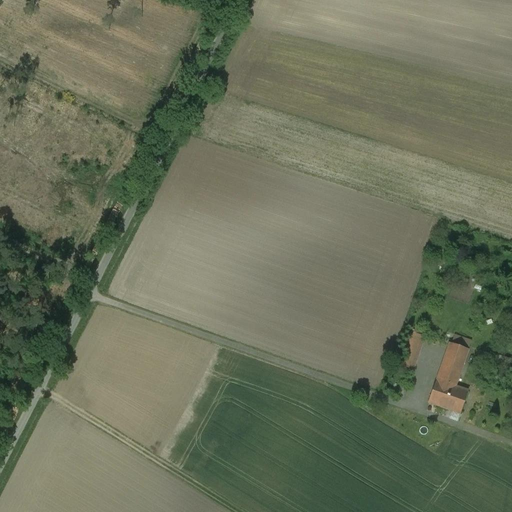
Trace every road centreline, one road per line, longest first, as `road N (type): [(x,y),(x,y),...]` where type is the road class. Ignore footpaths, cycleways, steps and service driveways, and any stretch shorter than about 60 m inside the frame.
road 1 (unclassified): [(0,471),(239,0)]
road 2 (track): [(40,392),(237,511)]
